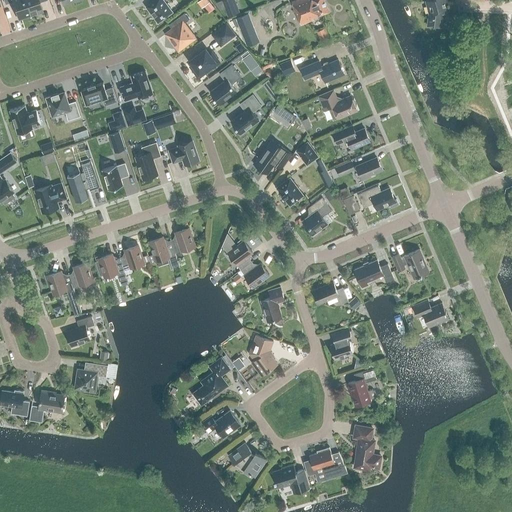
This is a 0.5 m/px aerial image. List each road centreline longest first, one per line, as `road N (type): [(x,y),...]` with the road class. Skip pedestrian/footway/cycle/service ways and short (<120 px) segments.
road 1 (residential): [(318,359),(329,395),(327,428),(317,436),(278,444),(253,412),(256,400),(307,363)]
road 2 (residential): [(7,255),(221,191)]
road 3 (tertiary): [(444,205),(364,0)]
road 4 (residential): [(18,294),(3,320),(17,362),(48,365),(54,350),(45,323),(22,307)]
road 5 (tertiary): [(511,360),(444,205)]
road 6 (residential): [(221,191),(201,126),(141,47)]
road 7 (residential): [(141,47),(109,8),(0,42)]
road 8 (residential): [(302,257),(322,257),(444,205)]
road 9 (residential): [(0,90),(13,93),(127,55)]
